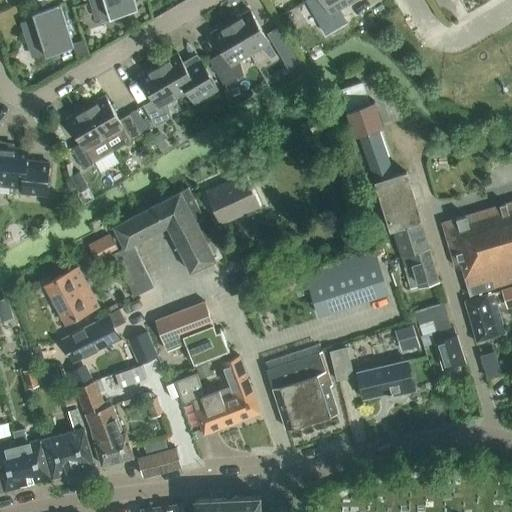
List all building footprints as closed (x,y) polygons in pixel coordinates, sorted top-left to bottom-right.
[(90,0),(96,19),(109,15),(110,17),(124,12),(123,10),(136,6),(133,0),(90,0)] [(322,0),(324,4),(314,14),(323,30),(344,18),(338,7),(350,0),(322,0)] [(72,44),(60,5),(63,4),(62,3),(23,26),(33,56),(46,52),(46,55),(61,50),(60,48),(72,44)] [(270,58),(276,55),(250,10),(231,21),(250,54),(259,48),(270,58)] [(289,13),(280,18),(285,27),(291,24),(293,19),(289,13)] [(212,65),(217,73),(224,85),(243,74),(239,60),(250,54),(231,21),(211,33),(226,57),(212,65)] [(214,91),(207,79),(202,71),(192,77),(177,53),(158,64),(177,97),(187,91),(198,101),(214,91)] [(143,105),(148,114),(155,126),(171,117),(166,103),(177,97),(158,64),(139,75),(153,99),(143,105)] [(350,110),(351,110),(367,104),(360,83),(343,89),(350,110)] [(130,113),(119,119),(105,95),(86,107),(112,151),(142,134),(130,113)] [(359,135),(377,129),(381,127),(373,102),(367,104),(351,110),(350,110),(346,111),(355,136),(357,136),(359,135)] [(83,169),(112,151),(86,107),(67,118),(81,142),(71,148),(83,169)] [(313,134),(337,120),(330,107),(305,121),(313,134)] [(377,129),(359,135),(357,136),(373,182),(376,181),(393,176),(377,129)] [(161,133),(153,137),(160,150),(168,146),(161,133)] [(268,156),(279,149),(274,140),(262,148),(262,146),(246,156),(252,169),(269,159),(268,156)] [(48,162),(26,160),(27,149),(5,147),(1,145),(0,147),(0,185),(22,187),(21,192),(45,195),(48,162)] [(79,170),(70,176),(79,192),(89,186),(79,170)] [(406,172),(393,176),(376,181),(391,230),(394,229),(420,221),(421,221),(406,172)] [(221,223),(258,206),(245,176),(207,193),(221,223)] [(75,190),(71,181),(66,183),(69,192),(75,190)] [(114,226),(125,248),(125,249),(132,245),(168,227),(191,271),(215,260),(207,243),(215,239),(188,187),(114,226)] [(511,201),(442,222),(455,266),(460,265),(469,294),(511,281),(511,201)] [(414,266),(420,286),(439,280),(420,221),(394,229),(406,268),(414,266)] [(99,256),(117,247),(111,236),(93,245),(99,256)] [(125,248),(114,253),(118,262),(136,253),(132,245),(125,249),(125,248)] [(374,250),(305,272),(319,315),(388,292),(374,250)] [(136,253),(118,262),(122,271),(141,262),(136,253)] [(141,262),(122,271),(126,279),(145,270),(141,262)] [(250,285),(271,279),(266,263),(245,269),(250,285)] [(44,284),(56,305),(89,287),(78,267),(69,272),(69,271),(44,284)] [(145,270),(126,279),(131,288),(149,279),(145,270)] [(300,272),(290,275),(295,291),(305,288),(300,272)] [(264,283),(270,300),(294,291),(290,275),(264,283)] [(149,279),(131,288),(135,297),(153,288),(149,279)] [(505,306),(511,304),(511,286),(501,290),(505,306)] [(89,287),(56,305),(66,324),(99,306),(89,287)] [(465,300),(476,340),(505,332),(493,292),(465,300)] [(14,318),(7,297),(0,299),(0,319),(1,322),(14,318)] [(185,343),(194,365),(230,352),(220,328),(203,335),(201,330),(214,325),(204,300),(155,320),(166,350),(185,343)] [(61,338),(72,362),(108,344),(102,333),(126,321),(119,309),(96,320),(61,338)] [(413,324),(398,329),(405,350),(419,345),(413,324)] [(432,333),(433,334),(421,337),(430,366),(441,362),(443,368),(465,361),(457,336),(455,336),(452,327),(432,333)] [(129,338),(141,363),(157,356),(146,330),(129,338)] [(267,369),(286,429),(338,412),(329,386),(331,385),(321,352),(319,344),(265,362),(268,369),(267,369)] [(329,352),(336,381),(352,377),(346,347),(329,352)] [(487,378),(501,374),(494,350),(480,354),(487,378)] [(239,355),(238,356),(223,361),(231,385),(205,395),(209,405),(228,397),(237,421),(260,412),(239,355)] [(400,393),(414,390),(407,359),(357,371),(363,398),(399,389),(400,393)] [(93,377),(85,363),(68,372),(75,386),(93,377)] [(207,363),(196,367),(201,380),(212,375),(207,363)] [(142,364),(115,374),(120,388),(147,378),(142,364)] [(40,386),(34,367),(22,371),(28,389),(40,386)] [(204,433),(237,421),(228,397),(209,405),(205,395),(204,395),(196,373),(174,381),(183,404),(192,401),(204,433)] [(85,414),(105,407),(95,380),(75,387),(85,414)] [(157,396),(146,399),(152,418),(163,414),(164,414),(158,395),(157,396)] [(94,442),(101,464),(102,465),(133,457),(125,432),(121,433),(111,405),(105,407),(85,414),(91,427),(94,442)] [(76,409),(70,411),(75,429),(42,437),(53,477),(95,466),(84,427),(83,427),(76,409)] [(42,437),(28,442),(23,428),(13,431),(13,433),(28,484),(53,477),(42,437)] [(28,484),(13,433),(0,437),(0,470),(0,471),(4,490),(28,484)] [(143,446),(146,456),(167,450),(164,440),(143,446)] [(176,447),(167,450),(146,456),(138,458),(143,476),(180,466),(176,447)] [(260,511),(260,496),(222,498),(195,499),(195,511),(260,511)]
